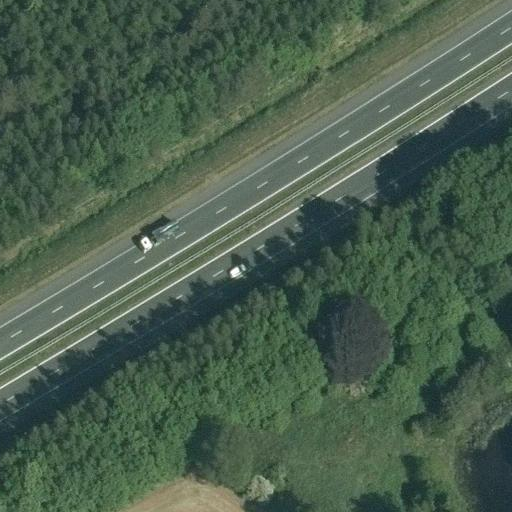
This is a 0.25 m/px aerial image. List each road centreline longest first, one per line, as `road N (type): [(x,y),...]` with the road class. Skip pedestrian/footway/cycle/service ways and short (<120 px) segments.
road 1 (motorway): [(511,27),(0,348)]
road 2 (motorway): [(0,407),(511,92)]
